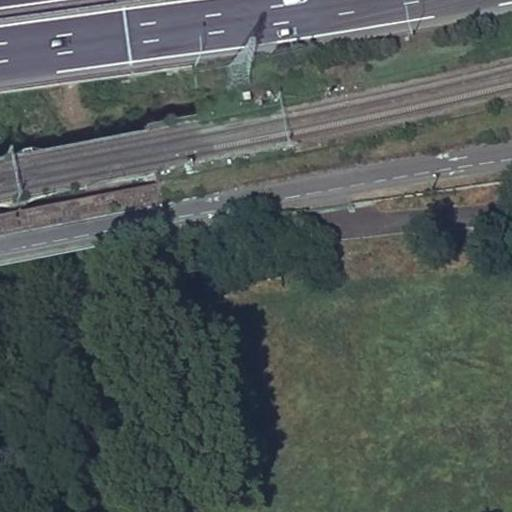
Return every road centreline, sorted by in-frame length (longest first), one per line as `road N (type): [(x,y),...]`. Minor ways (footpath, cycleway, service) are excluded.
road 1 (unclassified): [(511,150),(0,246)]
road 2 (motorway): [(0,51),(354,0)]
